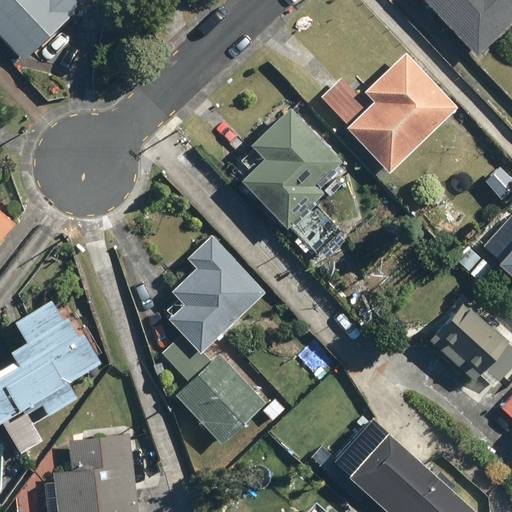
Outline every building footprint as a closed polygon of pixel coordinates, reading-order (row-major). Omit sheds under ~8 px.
[(0,0),(0,37),(24,62),(83,7),(76,0),(0,0)] [(511,0),(423,0),(476,57),(511,23),(511,0)] [(342,78),(319,99),(389,172),(457,108),(405,53),(359,96),(342,78)] [(341,162),(290,108),(250,145),(263,159),(240,181),(286,230),(290,227),(323,261),(348,237),(315,201),(324,193),(317,185),(341,162)] [(0,240),(14,224),(0,211),(0,240)] [(174,395),(221,446),(268,403),(212,343),(266,293),(212,235),(186,259),(194,268),(169,291),(176,299),(160,314),(180,335),(160,354),(187,383),(174,395)] [(511,246),(496,265),(511,278),(511,246)] [(482,258),(468,273),(486,288),(499,273),(482,258)] [(0,423),(1,423),(19,454),(44,440),(34,424),(78,399),(68,383),(104,362),(86,332),(81,335),(70,317),(64,321),(52,300),(15,322),(27,342),(11,352),(16,360),(0,369),(0,423)] [(511,346),(463,301),(428,340),(487,394),(511,367),(511,346)] [(511,395),(500,408),(511,419),(511,395)] [(138,511),(129,433),(67,441),(70,470),(52,472),(53,481),(43,482),(47,511),(138,511)] [(475,511),(387,433),(347,478),(385,511),(475,511)]
